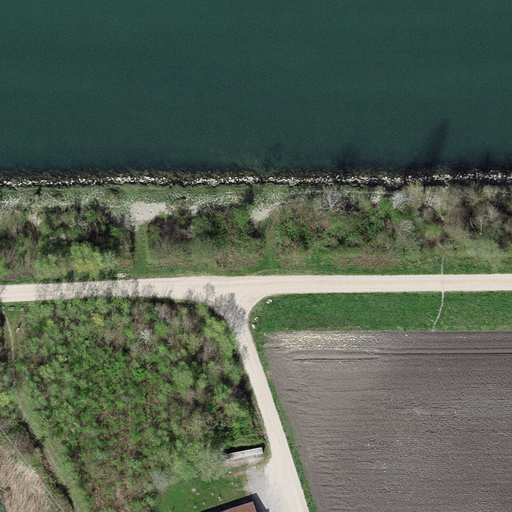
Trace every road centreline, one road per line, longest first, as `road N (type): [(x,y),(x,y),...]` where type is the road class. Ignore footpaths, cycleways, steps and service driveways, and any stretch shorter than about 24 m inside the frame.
road 1 (track): [(511,285),(0,294)]
road 2 (track): [(229,287),(300,511)]
